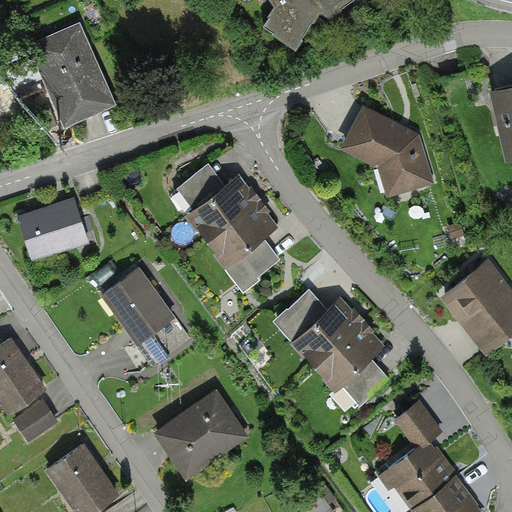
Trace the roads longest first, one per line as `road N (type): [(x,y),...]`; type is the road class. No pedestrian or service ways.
road 1 (residential): [(251,114),(277,167),(430,345),(511,466)]
road 2 (residential): [(169,511),(0,266)]
road 3 (residential): [(251,114),(286,93),(444,38),(511,34)]
road 4 (residential): [(0,187),(207,118),(251,114)]
